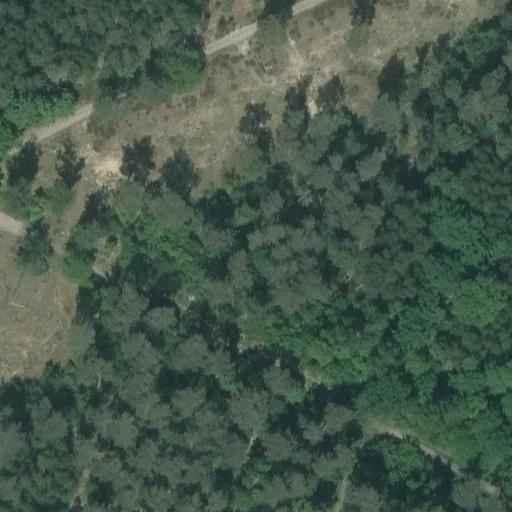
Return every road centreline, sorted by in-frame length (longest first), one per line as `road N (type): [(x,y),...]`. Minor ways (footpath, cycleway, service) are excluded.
road 1 (track): [(0,220),(366,427)]
road 2 (track): [(301,0),(0,154)]
road 3 (track): [(366,427),(511,501)]
